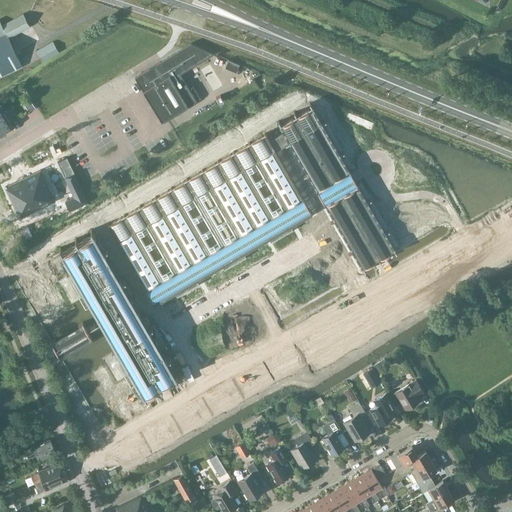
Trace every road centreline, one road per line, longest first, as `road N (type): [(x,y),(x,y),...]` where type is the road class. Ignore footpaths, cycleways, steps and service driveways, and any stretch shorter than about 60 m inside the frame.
road 1 (residential): [(203,386),(163,315),(320,227),(370,295)]
road 2 (primary): [(511,132),(233,19)]
road 3 (residential): [(274,511),(420,427),(433,434),(481,507)]
road 4 (tertiary): [(77,457),(0,278)]
road 5 (residential): [(203,386),(370,295)]
road 6 (residential): [(0,155),(129,77)]
road 7 (residential): [(77,457),(203,386)]
